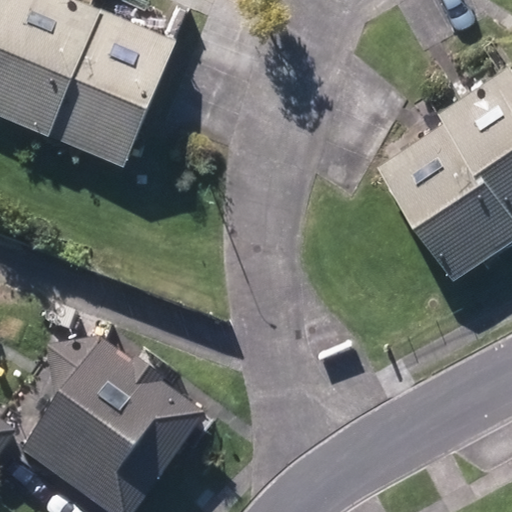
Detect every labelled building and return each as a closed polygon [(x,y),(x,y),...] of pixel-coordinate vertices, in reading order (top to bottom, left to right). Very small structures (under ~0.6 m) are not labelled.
[(0,0),(0,112),(45,0),(0,0)] [(103,7),(85,0),(45,0),(0,112),(0,113),(49,134),(103,7)] [(176,38),(103,7),(49,134),(124,164),(176,38)] [(450,118),(511,209),(511,65),(511,63),(443,108),(450,118)] [(511,209),(450,118),(377,167),(453,281),(511,240),(511,209)] [(22,456),(101,511),(139,511),(206,417),(163,387),(166,383),(143,366),(151,356),(113,328),(22,456)] [(0,461),(19,435),(0,420),(0,461)]
